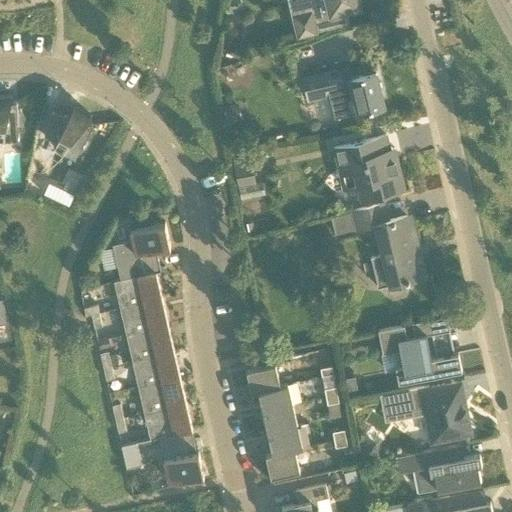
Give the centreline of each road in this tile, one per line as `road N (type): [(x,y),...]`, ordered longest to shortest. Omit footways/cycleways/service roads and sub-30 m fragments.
road 1 (residential): [(240,511),(201,337),(198,217),(172,154),(120,102),(87,82),(55,70),(0,66)]
road 2 (residential): [(511,434),(416,0)]
